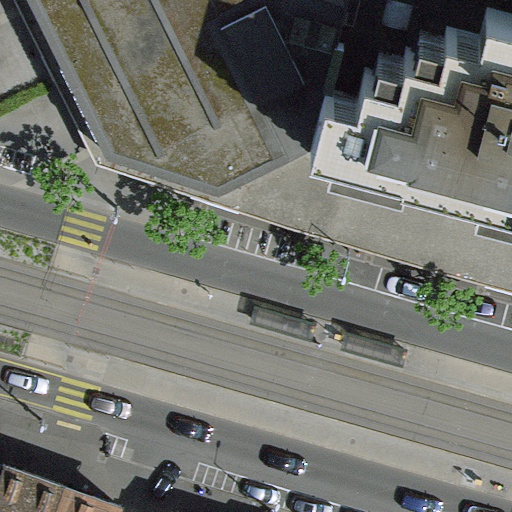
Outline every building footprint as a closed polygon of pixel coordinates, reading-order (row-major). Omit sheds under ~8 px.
[(312,141),(328,84),(349,0),(36,0),(110,148),(144,159),(222,185),(312,141)] [(511,0),(349,0),(328,84),(358,93),(365,62),(377,65),(382,48),(403,53),(406,42),(418,45),(421,29),(443,35),(446,23),(481,30),(487,2),(511,8),(511,0)] [(358,93),(328,84),(312,141),(511,196),(511,8),(487,2),(481,30),(446,23),(443,35),(421,29),(418,45),(406,42),(403,53),(382,48),(377,65),(365,62),(358,93)] [(222,185),(294,208),(312,141),(222,185)] [(511,196),(312,141),(294,208),(484,266),(511,273),(511,196)] [(7,463),(2,474),(0,478),(0,511),(50,511),(63,484),(7,463)] [(117,511),(121,504),(63,484),(50,511),(117,511)]
